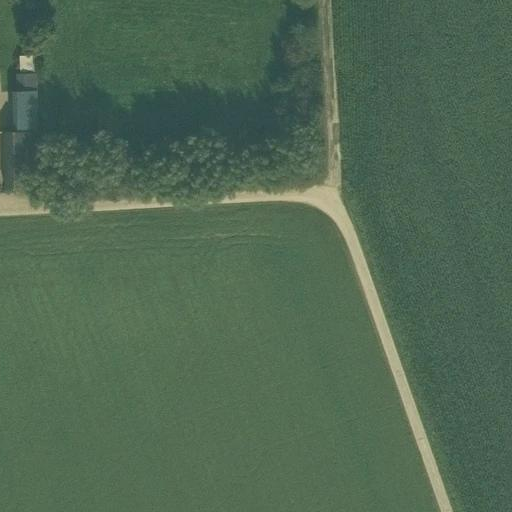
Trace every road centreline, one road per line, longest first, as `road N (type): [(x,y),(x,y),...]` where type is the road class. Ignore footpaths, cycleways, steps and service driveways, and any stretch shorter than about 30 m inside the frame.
road 1 (unclassified): [(443,511),(326,182),(0,217)]
road 2 (track): [(326,182),(318,0)]
